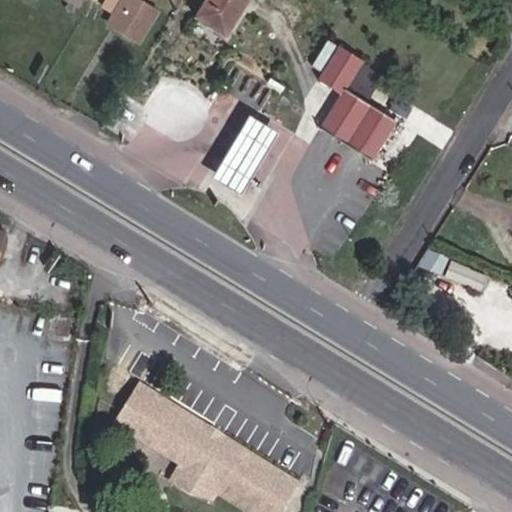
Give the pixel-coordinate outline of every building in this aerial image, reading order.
[(104,0),(104,2),(117,11),(123,0),(104,0)] [(162,10),(145,0),(123,0),(117,11),(115,15),(133,26),(128,33),(143,43),(162,10)] [(208,0),(200,13),(228,31),(246,0),(208,0)] [(115,15),(110,21),(128,33),(133,26),(115,15)] [(371,160),(396,121),(364,101),(345,89),(361,64),(363,60),(339,44),(317,79),(339,94),(319,128),(371,160)] [(364,101),(380,76),(361,64),(345,89),(364,101)] [(199,124),(203,113),(200,101),(193,92),(182,86),(170,87),(159,93),(154,103),(153,116),(158,127),(168,135),(178,137),(191,133),(199,124)] [(240,196),(279,132),(248,114),(209,178),(240,196)] [(479,291),(486,275),(450,261),(444,277),(479,291)] [(243,511),(279,511),(295,487),(218,439),(214,444),(200,435),(203,430),(138,389),(115,426),(180,467),(170,484),(210,503),(215,494),(243,511)] [(214,444),(218,439),(203,430),(200,435),(214,444)]
